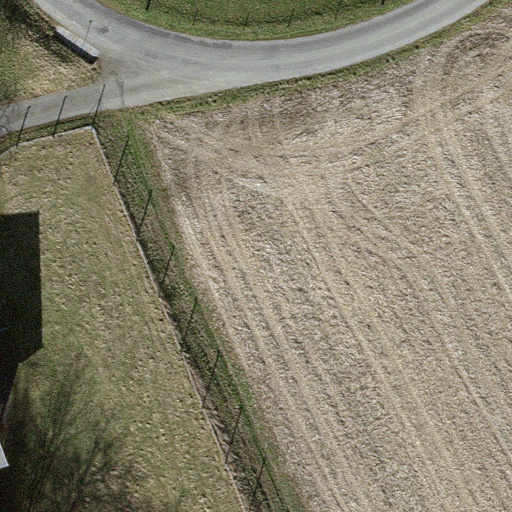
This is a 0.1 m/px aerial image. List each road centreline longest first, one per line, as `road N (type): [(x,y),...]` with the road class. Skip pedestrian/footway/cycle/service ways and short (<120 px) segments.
road 1 (track): [(461,0),(431,22),(314,54),(179,59),(65,0)]
road 2 (track): [(0,123),(64,107),(179,59)]
